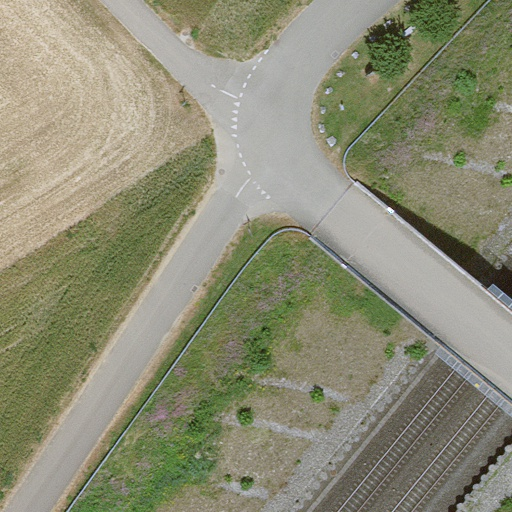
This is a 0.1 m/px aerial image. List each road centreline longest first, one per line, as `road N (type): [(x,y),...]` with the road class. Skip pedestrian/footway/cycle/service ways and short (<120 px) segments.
road 1 (unclassified): [(35,511),(283,136)]
road 2 (unclassified): [(511,349),(333,207),(283,136)]
road 3 (unclassified): [(125,0),(208,86),(283,136)]
road 4 (unclassified): [(283,136),(289,81),(357,0)]
